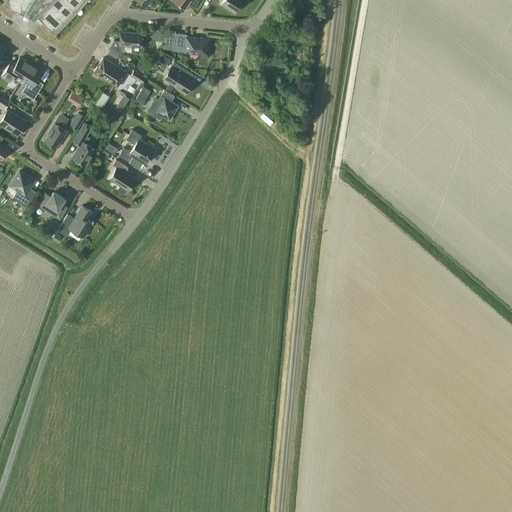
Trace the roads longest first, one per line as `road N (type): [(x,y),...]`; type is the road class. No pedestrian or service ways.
road 1 (residential): [(135,218),(26,153),(72,71)]
road 2 (residential): [(135,218),(236,60),(240,29)]
road 3 (residential): [(72,71),(111,16),(240,29)]
road 4 (track): [(334,174),(364,0)]
